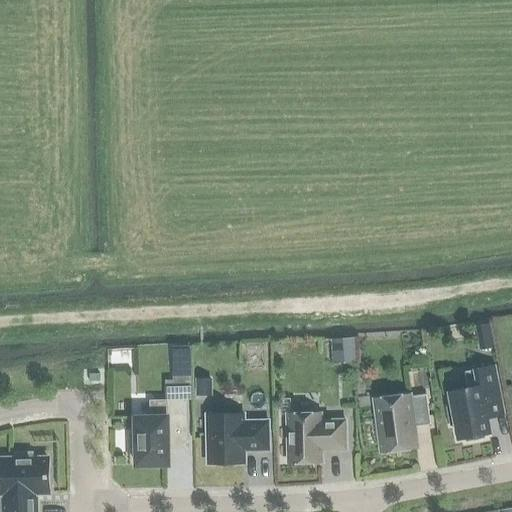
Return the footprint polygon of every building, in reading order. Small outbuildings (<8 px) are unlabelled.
[(479,351),(494,348),(489,322),(474,325),(479,351)] [(344,362),(355,362),(354,338),(342,338),(344,362)] [(172,361),(172,382),(191,382),(191,361),(172,361)] [(467,388),(449,392),(452,407),(447,408),(450,425),(455,424),(458,439),(465,437),(466,441),(483,437),(482,434),(490,433),(487,417),(502,414),(493,366),(464,372),(467,388)] [(198,395),(210,395),(210,378),(198,379),(198,395)] [(382,452),(416,448),(413,426),(430,424),(426,394),(409,396),(409,394),(375,399),(382,452)] [(135,417),(136,465),(168,465),(168,449),(188,449),(187,399),(154,400),(154,417),(135,417)] [(242,421),(242,413),(208,414),(209,464),(243,463),(243,448),(251,448),(251,450),(269,450),(268,421),(242,421)] [(346,449),(345,420),(319,420),(319,413),(288,413),(289,463),(320,462),(320,447),(328,447),(328,450),(346,449)] [(2,511),(36,511),(36,504),(34,504),(34,494),(48,493),(47,457),(31,458),(31,453),(15,453),(15,458),(0,458),(0,494),(4,494),(4,504),(2,504),(2,511)]
